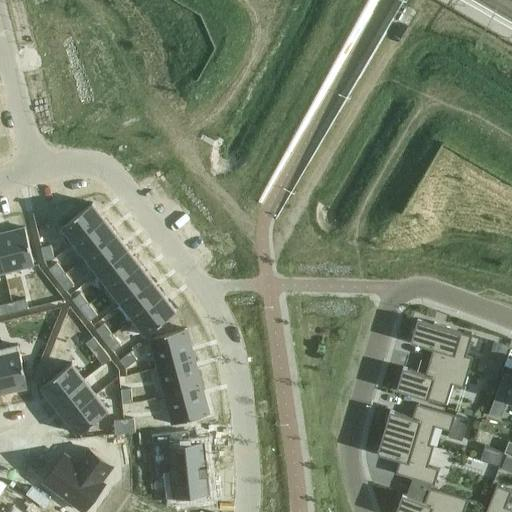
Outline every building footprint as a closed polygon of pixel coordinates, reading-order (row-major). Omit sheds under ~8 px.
[(92,202),(62,226),(74,241),(104,218),(92,202)] [(104,218),(74,241),(86,257),(116,233),(104,218)] [(24,227),(0,232),(0,250),(5,272),(34,265),(24,227)] [(116,233),(86,257),(98,272),(128,248),(116,233)] [(51,244),(41,246),(44,260),(54,258),(51,244)] [(128,248),(98,272),(110,287),(140,264),(128,248)] [(57,262),(49,268),(57,279),(65,273),(57,262)] [(140,264),(110,287),(121,303),(152,279),(140,264)] [(65,273),(57,279),(66,290),(74,284),(65,273)] [(152,279),(121,303),(133,318),(164,294),(152,279)] [(80,292),(72,298),(81,310),(89,303),(80,292)] [(164,294),(133,318),(145,334),(176,310),(164,294)] [(26,298),(12,301),(14,311),(28,308),(26,298)] [(12,301),(0,304),(0,311),(1,314),(14,311),(12,301)] [(89,303),(81,310),(90,320),(97,314),(89,303)] [(417,318),(410,341),(433,347),(429,360),(468,372),(473,357),(466,355),(472,335),(445,327),(446,325),(433,321),(433,323),(417,318)] [(104,323),(96,329),(104,340),(112,334),(104,323)] [(186,328),(149,338),(156,366),(194,356),(186,328)] [(112,334),(104,340),(113,351),(121,345),(112,334)] [(93,336),(85,342),(94,353),(102,347),(93,336)] [(494,342),(483,376),(496,380),(509,346),(494,342)] [(17,344),(0,348),(0,393),(28,387),(17,344)] [(102,347),(94,353),(103,364),(111,358),(102,347)] [(131,350),(119,359),(126,367),(137,358),(131,350)] [(194,356),(156,366),(164,395),(202,385),(194,356)] [(403,366),(396,388),(446,403),(452,383),(464,387),(468,372),(429,360),(425,373),(403,366)] [(72,362),(41,386),(53,402),(84,378),(72,362)] [(84,378),(53,402),(65,417),(96,393),(84,378)] [(202,385),(164,395),(172,423),(209,413),(202,385)] [(131,387),(121,388),(122,402),(132,401),(131,387)] [(96,393),(65,417),(78,433),(108,409),(96,393)] [(390,409),(383,431),(429,445),(429,443),(435,425),(451,430),(455,414),(416,403),(412,416),(390,409)] [(134,417),(124,418),(125,432),(135,431),(134,417)] [(124,418),(114,419),(115,433),(125,432),(124,418)] [(383,431),(377,452),(399,459),(395,472),(435,484),(439,468),(428,465),(434,445),(429,443),(429,445),(383,431)] [(485,444),(481,459),(500,465),(504,452),(485,444)] [(172,445),(171,471),(187,472),(186,510),(200,510),(200,511),(220,511),(221,460),(207,459),(208,446),(172,445)] [(511,457),(506,455),(501,466),(511,470),(511,457)] [(50,465),(32,487),(62,511),(76,511),(89,496),(85,493),(97,478),(74,459),(62,475),(50,465)] [(496,484),(485,511),(511,511),(511,508),(506,506),(511,490),(496,484)] [(402,493),(395,511),(463,511),(469,499),(423,485),(423,486),(429,488),(424,501),(402,493)]
